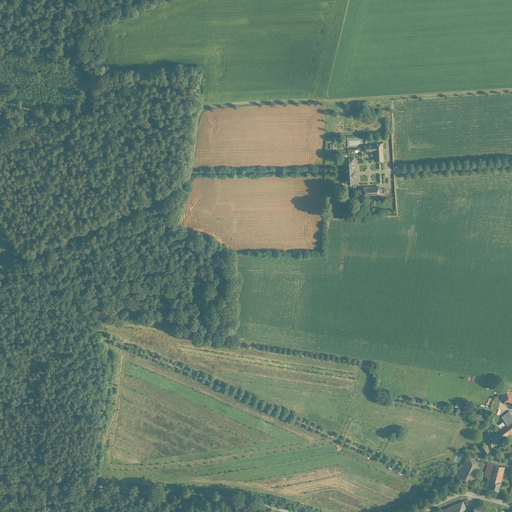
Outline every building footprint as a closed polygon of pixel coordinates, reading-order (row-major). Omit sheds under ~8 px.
[(375,150),(376,161),(383,161),(382,143),(374,143),(374,144),(364,145),(364,151),(375,150)] [(345,168),(346,168),(346,183),(354,183),(354,176),(355,176),(354,171),(353,168),(354,168),(354,158),(344,159),(345,164),(345,167),(345,168)] [(364,195),(379,194),(379,189),(377,189),(377,186),(363,187),(364,195)] [(511,387),(505,385),(504,390),(501,401),(505,402),(504,403),(511,405),(511,387)] [(487,439),(492,446),(511,430),(511,414),(509,411),(501,417),(504,420),(498,425),(500,428),(493,433),(494,434),(487,439)] [(486,422),(487,415),(477,413),(475,419),(486,422)] [(471,485),(473,480),(482,462),(467,455),(458,473),(456,477),(471,485)] [(498,490),(504,466),(488,462),(485,476),(488,477),(485,487),(498,490)] [(440,510),(440,511),(463,511),(462,510),(466,508),(463,501),(440,510)]
